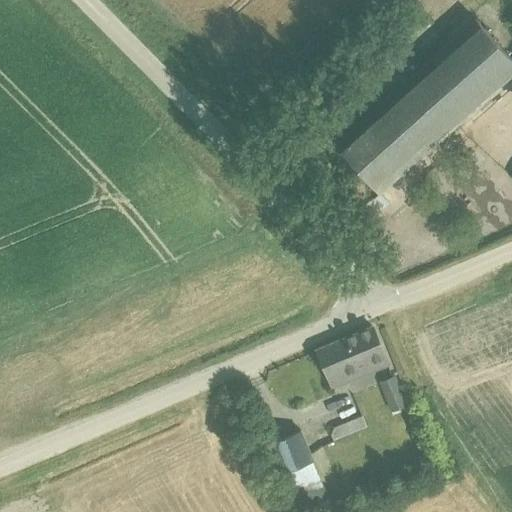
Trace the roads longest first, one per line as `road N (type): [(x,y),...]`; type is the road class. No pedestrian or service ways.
road 1 (unclassified): [(373,308),(358,277),(82,0)]
road 2 (unclassified): [(0,465),(373,308)]
road 3 (unclassified): [(373,308),(511,250)]
